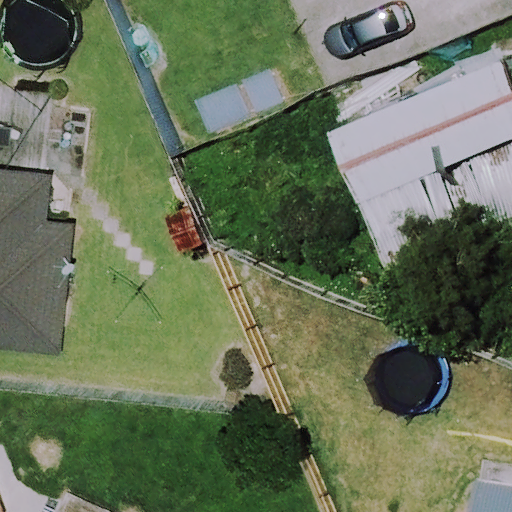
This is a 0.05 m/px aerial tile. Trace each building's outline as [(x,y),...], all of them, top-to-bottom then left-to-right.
[(298,0),(309,24),(358,0),(298,0)] [(0,52),(0,148),(13,157),(57,90),(0,52)] [(511,259),(511,65),(347,136),(417,299),(511,259)] [(0,332),(60,338),(76,173),(0,165),(0,332)] [(0,511),(19,468),(0,459),(0,511)] [(511,511),(511,484),(505,484),(501,511),(511,511)]
